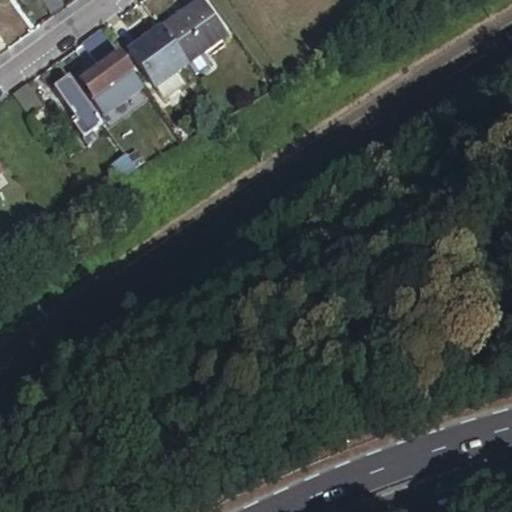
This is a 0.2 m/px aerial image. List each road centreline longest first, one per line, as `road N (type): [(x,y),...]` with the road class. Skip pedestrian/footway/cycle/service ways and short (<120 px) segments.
road 1 (primary): [(511,432),(453,446),(287,511)]
road 2 (residential): [(0,86),(122,0)]
